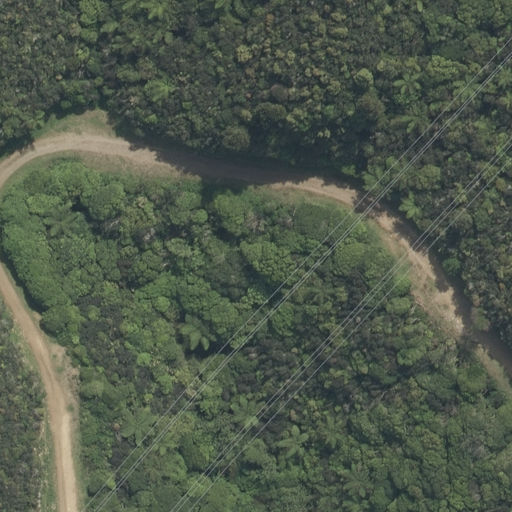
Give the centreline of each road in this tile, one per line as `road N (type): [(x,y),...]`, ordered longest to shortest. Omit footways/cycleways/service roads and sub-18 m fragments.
road 1 (track): [(511,373),(404,226),(336,188),(215,173),(101,147),(30,156),(0,188)]
road 2 (track): [(0,273),(39,360),(61,511)]
